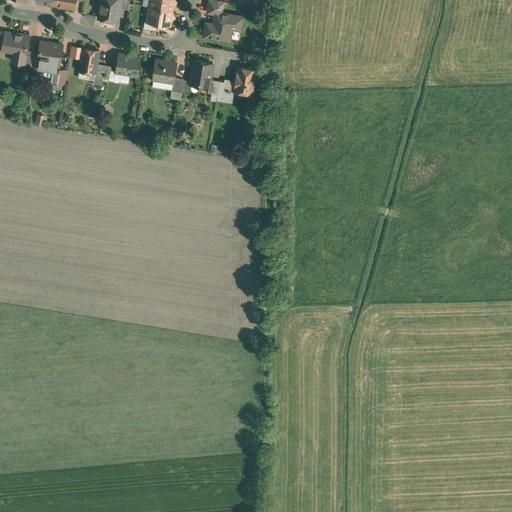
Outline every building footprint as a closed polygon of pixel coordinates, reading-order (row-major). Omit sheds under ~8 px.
[(101,0),(98,17),(118,21),(120,7),(121,0),(101,0)] [(130,0),(121,0),(120,7),(129,9),(130,0)] [(151,0),(151,6),(172,9),(173,6),(177,2),(175,0),(151,0)] [(224,1),(217,0),(209,0),(208,11),(215,12),(222,13),(223,11),(224,1)] [(172,9),(151,6),(148,20),(148,21),(158,22),(164,23),(166,25),(168,24),(170,24),(170,23),(172,22),(171,20),(175,17),(172,12),(172,9)] [(213,23),(207,22),(205,35),(230,39),(232,27),(240,29),(243,14),(223,11),(222,13),(215,12),(213,23)] [(158,22),(148,21),(148,20),(145,19),(144,28),(157,30),(158,22)] [(29,37),(6,33),(3,52),(14,54),(12,62),(25,64),(27,52),(29,37)] [(61,43),(42,40),(37,67),(56,70),(61,43)] [(81,46),(72,45),(71,56),(79,58),(81,46)] [(100,50),(83,47),(80,70),(95,72),(96,72),(98,63),(100,50)] [(33,53),(27,52),(25,64),(31,65),(33,53)] [(129,55),(123,54),(120,53),(117,72),(137,75),(140,56),(129,54),(129,55)] [(177,62),(156,59),(153,79),(173,82),(174,77),(177,62)] [(206,61),(193,59),(189,83),(201,85),(201,82),(208,83),(209,79),(211,63),(206,62),(206,61)] [(105,64),(98,63),(96,72),(95,72),(94,76),(103,78),(105,64)] [(111,65),(105,64),(103,78),(109,79),(111,65)] [(255,69),(236,66),(234,80),(232,89),(234,89),(252,92),(255,69)] [(67,69),(59,68),(57,82),(64,83),(67,69)] [(184,78),(174,77),(173,82),(171,90),(182,92),(184,78)] [(234,80),(224,78),(223,81),(221,92),(233,94),(234,89),(232,89),(234,80)] [(220,80),(209,79),(208,83),(201,82),(201,85),(207,86),(206,92),(217,94),(218,92),(220,80)]
